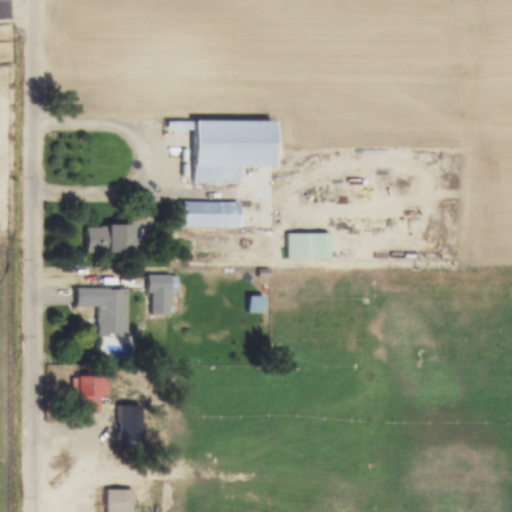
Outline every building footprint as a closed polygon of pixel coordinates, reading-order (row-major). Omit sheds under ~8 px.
[(188,121),(188,185),(239,185),(238,168),(273,168),(272,121),(188,121)] [(178,202),(177,229),(237,231),(236,203),(178,202)] [(81,227),(81,251),(129,252),(129,226),(81,227)] [(282,234),(283,260),(328,260),(327,235),(282,234)] [(143,275),(143,294),(148,294),(149,317),(166,318),(167,292),(174,292),(175,276),(143,275)] [(71,288),(72,309),(96,310),(96,338),(125,339),(125,290),(71,288)] [(105,377),(73,376),(73,413),(96,413),(97,396),(104,397),(105,377)]
